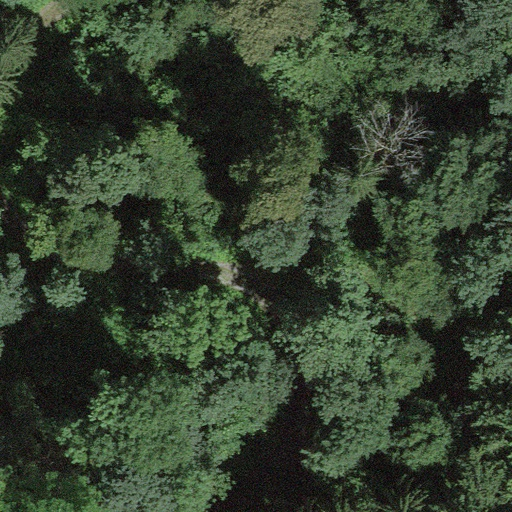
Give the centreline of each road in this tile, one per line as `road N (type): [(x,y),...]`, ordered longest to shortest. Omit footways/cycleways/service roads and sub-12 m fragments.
road 1 (track): [(151,511),(269,461),(288,388),(265,301),(235,270),(117,265),(22,225),(0,187)]
road 2 (track): [(269,461),(511,377)]
road 3 (track): [(265,301),(324,287),(385,312),(490,381)]
